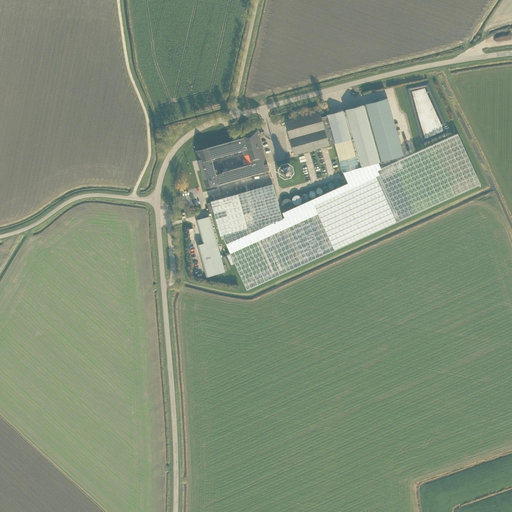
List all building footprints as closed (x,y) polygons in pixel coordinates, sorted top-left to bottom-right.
[(420,147),(407,102),(393,106),(405,151),(420,147)] [(321,117),(320,112),(285,122),(294,155),(329,145),(329,144),(334,143),(342,172),(343,172),(348,183),(282,213),(284,217),(282,218),(272,184),(210,201),(220,236),(223,235),(224,239),(247,289),(480,184),(457,133),(381,168),(378,162),(379,162),(363,105),(345,110),(345,111),(343,111),(343,110),(326,115),(327,116),(321,117)] [(403,153),(390,107),(383,109),(395,155),(403,153)] [(381,110),(373,112),(387,160),(395,158),(381,110)] [(264,154),(262,145),(260,140),(262,140),(261,136),(259,137),(258,130),(239,135),(244,155),(214,163),(213,162),(213,161),(212,162),(211,162),(210,162),(209,157),(199,160),(204,177),(205,181),(205,182),(206,186),(268,169),(265,158),(267,158),(266,154),(264,154)] [(280,160),(293,157),(291,149),(278,153),(280,160)] [(282,174),(285,176),(289,175),(291,171),(290,168),(287,166),(283,167),(281,170),(282,174)] [(199,182),(188,185),(191,192),(202,189),(199,182)] [(197,220),(204,243),(198,245),(207,277),(225,272),(210,216),(197,220)]
